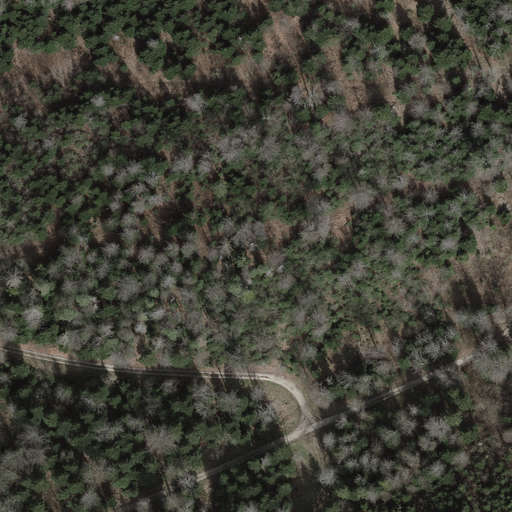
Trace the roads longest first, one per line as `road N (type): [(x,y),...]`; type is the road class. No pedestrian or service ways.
road 1 (track): [(123,511),(472,356),(511,326)]
road 2 (track): [(0,347),(108,369),(287,381),(319,450),(313,511)]
